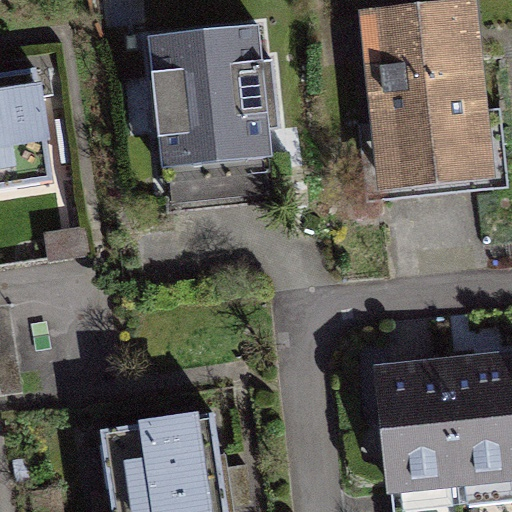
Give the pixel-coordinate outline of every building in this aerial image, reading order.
[(468,8),(367,18),(385,200),(486,190),(468,8)] [(253,36),(162,45),(175,181),(267,172),(253,36)] [(0,195),(50,188),(32,72),(0,76),(0,195)] [(0,396),(23,395),(17,303),(0,304),(0,396)] [(511,354),(380,366),(389,480),(511,468),(511,354)] [(228,511),(213,415),(104,433),(117,511),(228,511)]
